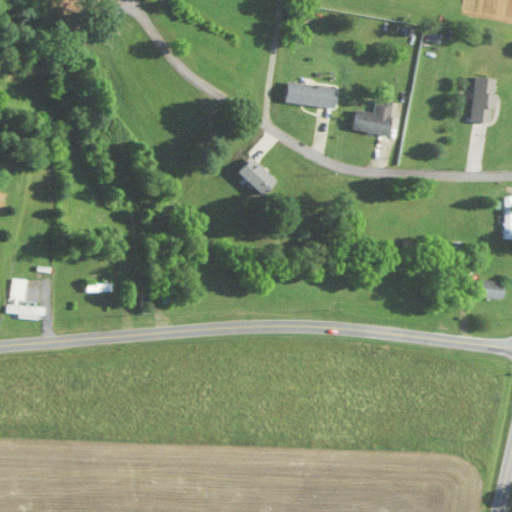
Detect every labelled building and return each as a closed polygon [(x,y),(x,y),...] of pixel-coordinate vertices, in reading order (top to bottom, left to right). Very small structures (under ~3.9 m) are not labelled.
[(488,125),(492,80),(470,78),(467,123),(488,125)] [(321,110),(324,88),(282,82),(279,103),(321,110)] [(346,130),(382,137),(389,103),(372,100),(369,114),(350,111),(346,130)] [(256,196),(270,182),(247,159),(233,173),(256,196)] [(500,240),(510,240),(510,197),(500,197),(500,240)] [(468,277),(468,253),(462,253),(462,242),(450,242),(450,277),(468,277)] [(42,321),(43,307),(23,307),(24,281),(8,280),(7,319),(42,321)] [(469,299),(502,299),(502,282),(469,282),(469,299)] [(160,305),(176,305),(176,291),(160,291),(160,305)]
